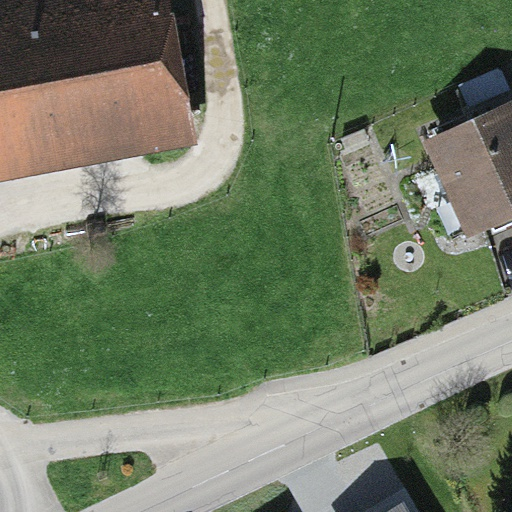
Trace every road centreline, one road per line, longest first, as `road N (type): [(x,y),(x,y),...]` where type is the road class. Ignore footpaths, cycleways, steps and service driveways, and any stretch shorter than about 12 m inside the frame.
road 1 (unclassified): [(260,455),(511,340)]
road 2 (unclassified): [(260,455),(212,418),(0,440)]
road 3 (unclassified): [(136,511),(260,455)]
